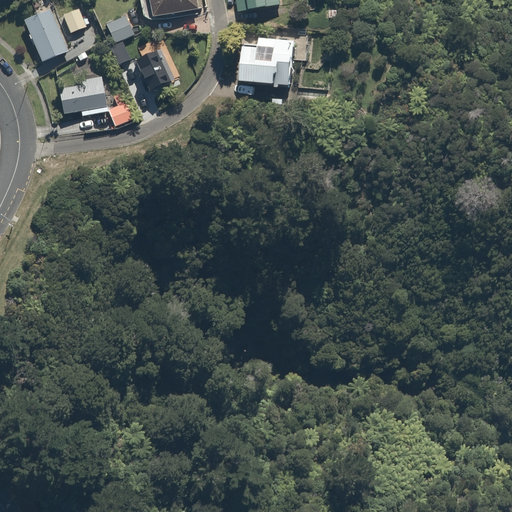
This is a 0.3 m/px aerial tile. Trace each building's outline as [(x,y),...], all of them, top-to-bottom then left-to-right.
[(138,0),(143,18),(151,24),(199,13),(196,0),(138,0)] [(278,6),(277,0),(236,0),(239,12),(278,6)] [(78,8),(60,16),(69,35),(86,27),(78,8)] [(50,11),(22,23),(41,65),(68,53),(50,11)] [(126,16),(106,24),(114,44),(134,36),(126,16)] [(258,43),(244,43),(242,83),(293,85),(295,41),(258,40),(258,43)] [(168,49),(146,59),(158,85),(180,75),(168,49)] [(158,85),(146,59),(134,64),(148,94),(160,88),(158,85)] [(57,90),(62,116),(80,112),(81,118),(108,113),(101,75),(81,79),(83,85),(57,90)] [(121,95),(112,99),(116,110),(107,113),(114,128),(131,120),(121,95)]
